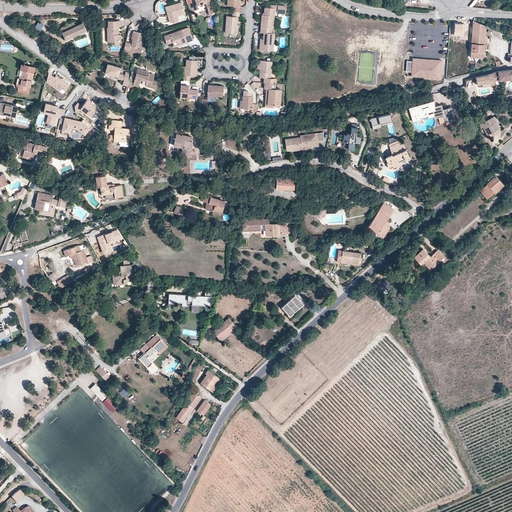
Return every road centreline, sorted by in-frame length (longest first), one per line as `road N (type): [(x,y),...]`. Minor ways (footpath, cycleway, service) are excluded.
road 1 (residential): [(21,261),(36,247),(143,207),(181,183),(309,160),(435,212)]
road 2 (residential): [(173,511),(247,385),(435,212)]
road 3 (residential): [(0,20),(103,99),(178,119)]
road 4 (residential): [(337,0),(419,17),(459,10),(511,15)]
road 5 (residential): [(0,7),(102,9),(142,0)]
road 6 (residential): [(21,261),(32,345),(0,363)]
